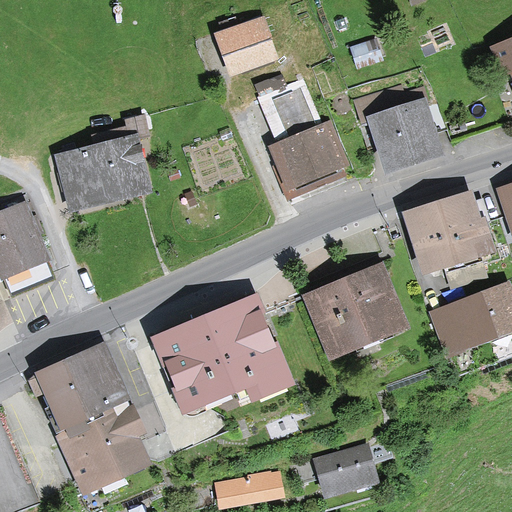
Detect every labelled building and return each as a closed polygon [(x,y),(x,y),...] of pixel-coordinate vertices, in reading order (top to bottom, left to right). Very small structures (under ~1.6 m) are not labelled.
[(233,15),(217,20),(219,27),(214,29),(229,72),(278,56),(264,12),(235,22),(233,15)] [(356,68),(382,60),(375,38),(349,46),(356,68)] [(511,38),(491,47),(502,75),(511,71),(511,72),(511,38)] [(250,84),(273,140),(267,143),(275,162),(270,165),(284,199),(344,174),(339,162),(347,159),(330,117),(320,121),(302,77),(286,84),(280,72),(250,84)] [(443,146),(423,85),(404,92),(401,84),(354,100),(361,122),(370,120),(385,165),(443,146)] [(92,139),(52,150),(68,209),(151,186),(138,139),(149,136),(142,112),(123,117),(125,123),(90,132),(92,139)] [(511,178),(494,185),(511,235),(511,178)] [(494,244),(473,183),(402,206),(422,268),(442,261),(450,287),(487,275),(479,249),(494,244)] [(53,276),(46,257),(49,256),(25,197),(0,207),(0,275),(3,275),(10,293),(53,276)] [(409,320),(381,256),(300,290),(327,355),(409,320)] [(511,326),(511,283),(509,277),(426,309),(443,353),(511,326)] [(255,287),(148,332),(180,410),(232,388),(238,404),(294,381),(255,287)] [(26,380),(33,395),(42,390),(60,428),(125,397),(131,394),(104,336),(32,369),(34,372),(26,380)] [(89,501),(127,483),(122,472),(150,459),(138,433),(146,429),(133,401),(128,404),(125,397),(60,428),(52,431),(81,491),(84,490),(89,501)] [(378,478),(367,441),(311,457),(322,494),(378,478)] [(217,506),(284,494),(280,470),(213,482),(217,506)]
